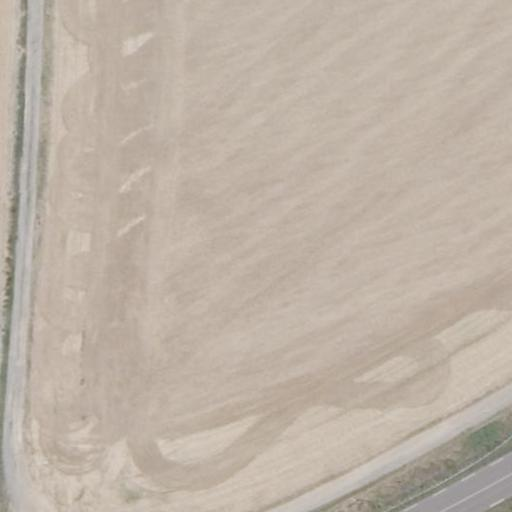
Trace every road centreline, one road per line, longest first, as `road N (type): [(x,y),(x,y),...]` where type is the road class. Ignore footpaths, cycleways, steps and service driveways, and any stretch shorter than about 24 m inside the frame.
road 1 (track): [(42,511),(10,451),(36,0)]
road 2 (track): [(511,377),(276,511)]
